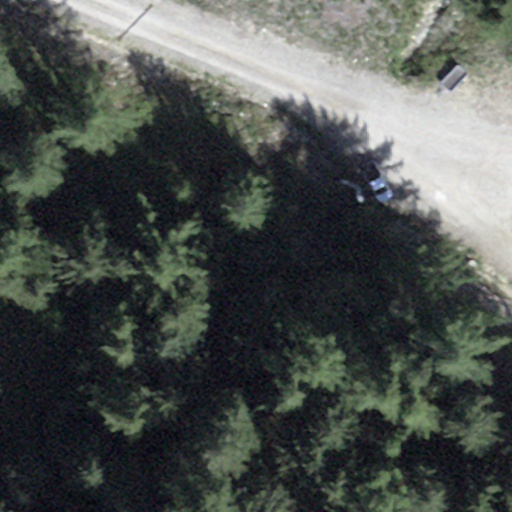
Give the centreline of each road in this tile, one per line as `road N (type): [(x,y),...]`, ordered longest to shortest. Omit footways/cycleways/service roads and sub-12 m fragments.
road 1 (track): [(293,84),(511,253)]
road 2 (track): [(511,159),(293,84)]
road 3 (track): [(293,84),(86,0)]
